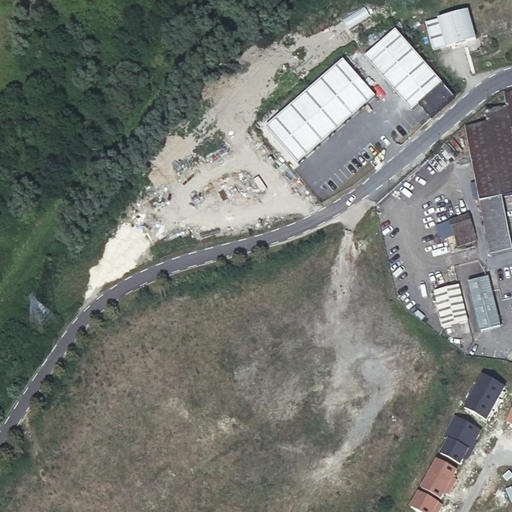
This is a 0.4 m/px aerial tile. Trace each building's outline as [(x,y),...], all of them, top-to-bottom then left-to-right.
[(469,12),(426,23),(434,51),(447,47),(447,48),(476,40),(469,12)] [(432,119),(456,98),(396,31),(365,58),(413,112),(420,105),(432,119)] [(299,165),(376,98),(344,61),(267,128),(299,165)] [(511,95),(507,97),(509,111),(487,116),(488,129),(469,134),(484,207),(507,202),(511,201),(511,95)] [(511,256),(511,227),(507,202),(484,207),(494,259),(511,256)] [(465,221),(446,224),(452,254),(472,250),(465,221)] [(489,277),(469,282),(481,332),(501,327),(489,277)] [(456,290),(437,294),(447,330),(472,323),(464,288),(456,290)] [(479,384),(477,387),(499,399),(505,388),(483,376),(479,384)] [(473,394),(471,398),(493,410),(499,399),(477,387),(473,394)] [(493,410),(471,398),(469,401),(465,409),(487,421),(493,410)] [(455,417),(444,437),(449,440),(472,452),(475,446),(473,444),(481,431),(455,417)] [(472,452),(449,440),(440,454),(460,465),(464,457),(468,459),(472,452)] [(437,460),(429,474),(452,487),(456,480),(452,478),(457,471),(437,460)] [(429,474),(422,488),(441,499),(445,492),(449,494),(452,487),(429,474)] [(419,493),(411,507),(420,511),(433,511),(435,510),(438,511),(442,505),(419,493)]
